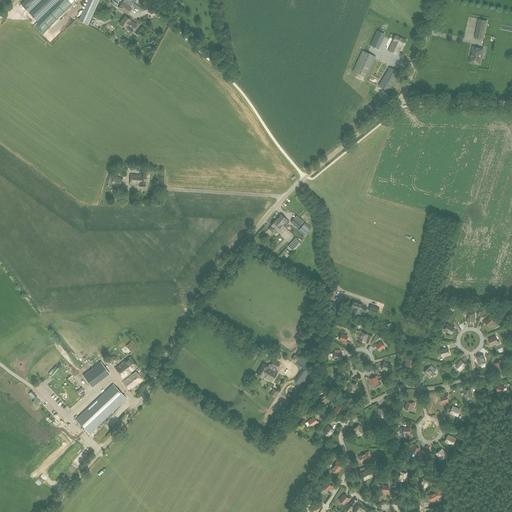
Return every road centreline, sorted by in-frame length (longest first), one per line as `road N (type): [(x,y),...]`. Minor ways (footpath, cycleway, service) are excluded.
road 1 (unclassified): [(48,511),(143,397),(223,262),(305,176),(399,101),(437,0)]
road 2 (track): [(147,0),(239,89),(305,176)]
road 3 (track): [(401,109),(399,101),(511,102)]
